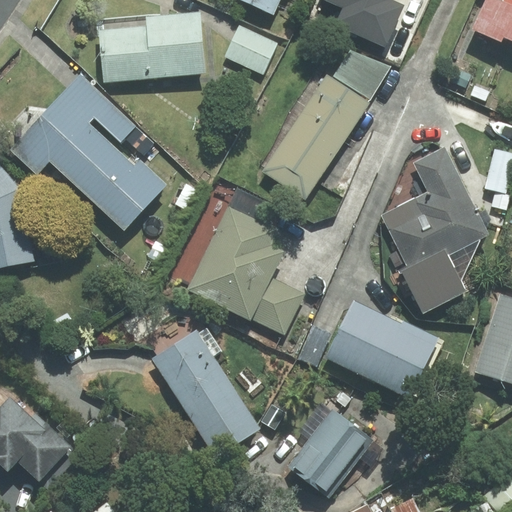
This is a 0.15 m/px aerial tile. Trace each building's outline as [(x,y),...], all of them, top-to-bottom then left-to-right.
[(241,0),(273,14),(279,0),(241,0)] [(388,0),(327,0),(345,7),(338,25),(389,46),(405,8),(388,1),(388,0)] [(511,0),(488,0),(475,30),(501,41),(503,36),(511,39),(511,0)] [(205,73),(200,12),(100,21),(105,81),(205,73)] [(279,44),(238,26),(225,57),(266,75),(279,44)] [(334,76),(370,98),(389,68),(350,51),(334,76)] [(134,126),(81,77),(12,150),(37,173),(49,161),(124,230),(166,185),(139,159),(134,165),(89,123),(94,117),(120,141),(134,126)] [(368,104),(328,77),(265,171),(306,198),(368,104)] [(404,271),(424,311),(465,290),(461,282),(480,239),(488,235),(444,147),(414,162),(430,193),(384,216),(410,268),(404,271)] [(511,175),(511,150),(496,147),(488,189),(508,193),(511,175)] [(0,267),(33,260),(19,190),(0,168),(0,267)] [(170,274),(192,284),(190,288),(252,319),(272,278),(286,250),(271,243),(279,228),(209,194),(170,274)] [(305,294),(272,278),(252,319),(285,335),(305,294)] [(511,297),(502,295),(477,372),(511,382),(511,297)] [(441,344),(354,303),(328,357),(415,399),(441,344)] [(317,366),(331,334),(312,326),(298,359),(317,366)] [(198,334),(196,332),(153,359),(216,456),(259,429),(212,356),(221,351),(206,328),(198,334)] [(32,417),(10,397),(0,407),(0,406),(0,461),(9,469),(18,460),(39,480),(70,447),(34,414),(32,417)] [(373,440),(333,410),(331,413),(320,404),(299,432),(310,440),(290,467),(329,497),(373,440)] [(262,422),(275,430),(285,413),(272,405),(262,422)] [(511,511),(511,472),(484,501),(495,511),(511,511)]
